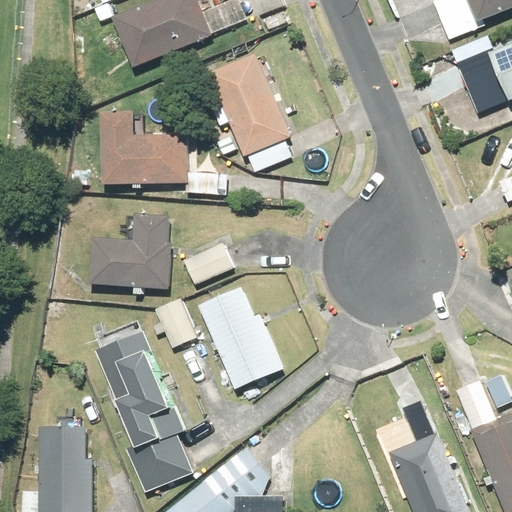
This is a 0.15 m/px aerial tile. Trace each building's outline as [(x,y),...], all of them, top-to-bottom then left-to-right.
[(147,0),(116,13),(137,62),(216,30),(203,0),(147,0)] [(511,0),(477,0),(483,15),(511,3),(511,0)] [(511,37),(494,45),(511,91),(511,37)] [(465,72),(497,58),(489,40),(457,55),(465,72)] [(260,48),(212,67),(246,152),(294,132),(260,48)] [(231,178),(192,178),(193,140),(143,139),(143,119),(107,119),(106,186),(188,187),(188,201),(231,201),(231,178)] [(171,295),(174,239),(166,239),(167,221),(138,219),(136,246),(96,243),(92,291),(137,294),(136,301),(146,301),(147,293),(171,295)] [(236,271),(226,248),(187,264),(197,287),(236,271)] [(242,396),(290,376),(255,290),(206,309),(242,396)] [(184,304),(159,315),(176,353),(201,343),(184,304)] [(130,436),(151,488),(198,468),(182,430),(192,426),(150,329),(101,349),(137,433),(130,436)] [(511,511),(511,418),(479,431),(511,511)] [(43,511),(95,511),(100,426),(47,424),(43,511)] [(417,511),(473,511),(444,439),(395,458),(417,511)] [(259,457),(247,442),(158,511),(223,511),(225,511),(211,494),(259,457)] [(235,510),(226,510),(225,511),(337,511),(337,510),(282,508),(283,488),(267,488),(267,491),(236,490),(235,510)]
